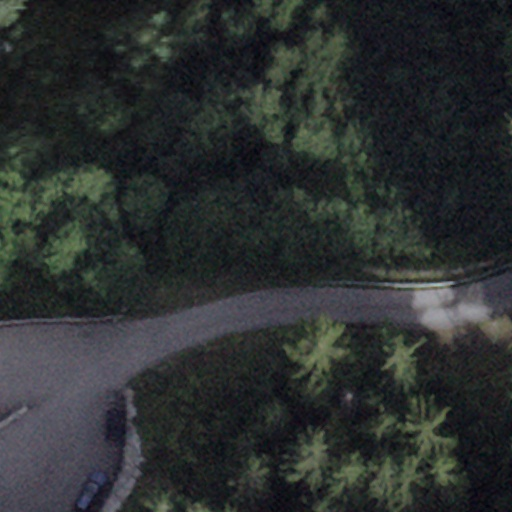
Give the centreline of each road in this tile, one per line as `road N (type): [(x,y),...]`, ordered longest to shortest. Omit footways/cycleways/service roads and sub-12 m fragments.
road 1 (unclassified): [(0,388),(62,353),(125,331),(233,309),(511,278)]
road 2 (track): [(0,477),(58,433),(70,410),(62,353)]
